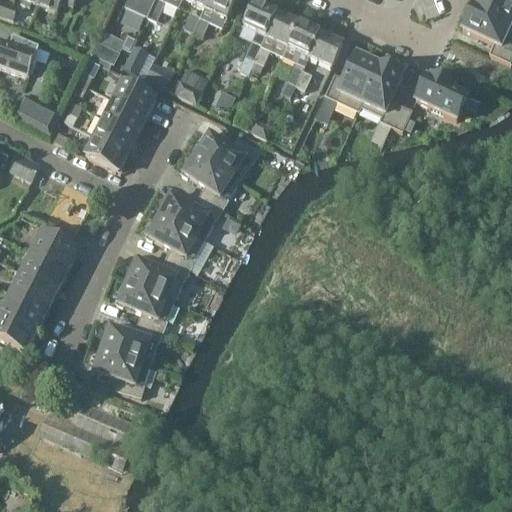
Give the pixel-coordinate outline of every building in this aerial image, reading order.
[(34,7),(37,0),(15,0),(21,2),(20,7),(29,10),(30,6),(34,7)] [(70,13),(75,0),(37,0),(34,7),(55,16),(58,8),(70,13)] [(146,23),(156,0),(129,0),(124,12),(146,23)] [(177,14),(182,3),(183,0),(156,0),(146,23),(155,26),(164,7),(177,14)] [(203,13),(209,0),(183,0),(182,3),(203,13)] [(221,34),(236,0),(209,0),(203,13),(199,23),(192,38),(201,43),(208,28),(221,34)] [(475,0),(471,8),(474,10),(473,12),(511,29),(511,1),(508,0),(475,0)] [(0,19),(12,24),(17,12),(0,5),(0,19)] [(247,81),(250,76),(277,17),(255,7),(243,31),(256,37),(237,76),(247,81)] [(472,14),(463,34),(494,49),(489,59),(511,69),(511,65),(511,55),(511,54),(511,51),(511,29),(473,12),(472,14)] [(281,63),(298,27),(277,17),(250,76),(258,80),(269,57),(281,63)] [(192,38),(199,23),(190,19),(183,34),(192,38)] [(303,98),(311,81),(302,77),(309,62),(308,62),(319,37),(298,27),(281,63),(294,69),(284,89),(303,98)] [(330,72),(342,48),(319,37),(308,62),(309,62),(330,72)] [(39,50),(13,39),(9,50),(0,46),(0,71),(28,81),(39,50)] [(114,69),(120,57),(97,45),(91,57),(114,69)] [(335,81),(325,102),(359,117),(361,113),(360,113),(380,70),(378,69),(379,66),(368,61),(366,63),(357,59),(351,74),(345,85),(335,81)] [(125,72),(134,76),(139,65),(131,61),(125,72)] [(165,96),(173,78),(153,68),(144,85),(165,96)] [(380,70),(360,113),(361,113),(372,118),(382,122),(379,127),(393,133),(403,138),(412,116),(391,107),(403,80),(381,70),(380,70)] [(87,91),(92,82),(83,77),(78,87),(87,91)] [(422,94),(416,106),(457,125),(468,101),(453,94),(454,92),(431,81),(430,83),(427,82),(422,94)] [(197,109),(203,96),(173,82),(166,94),(197,109)] [(148,123),(148,122),(146,121),(155,103),(123,86),(113,106),(146,122),(148,123)] [(82,101),(87,91),(78,87),(73,97),(82,101)] [(25,100),(14,121),(50,140),(61,119),(25,100)] [(139,142),(139,140),(137,139),(146,122),(113,106),(104,124),(136,140),(139,142)] [(77,121),(82,112),(73,107),(68,117),(77,121)] [(266,143),(272,130),(254,122),(248,134),(266,143)] [(129,160),(130,159),(128,157),(136,140),(104,124),(94,142),(127,159),(129,160)] [(231,153),(214,142),(215,140),(209,136),(198,152),(200,153),(197,159),(239,186),(251,168),(252,169),(259,159),(237,144),(231,153)] [(63,151),(68,142),(58,137),(54,146),(63,151)] [(120,178),(120,177),(118,176),(127,159),(94,142),(85,160),(120,178)] [(0,177),(8,161),(2,158),(3,157),(0,155),(0,177)] [(31,186),(40,169),(17,158),(9,175),(31,186)] [(239,186),(197,159),(193,164),(192,163),(181,179),(187,183),(188,181),(205,192),(199,202),(222,216),(228,206),(227,205),(239,186)] [(193,212),(175,203),(176,201),(170,198),(161,215),(162,215),(159,221),(204,245),(214,225),(216,226),(222,216),(199,202),(193,212)] [(204,245),(159,221),(156,226),(155,226),(146,243),(152,246),(153,244),(170,254),(165,264),(189,276),(194,265),(193,265),(204,245)] [(80,255),(63,247),(68,237),(47,226),(32,256),(68,275),(77,255),(80,257),(80,255)] [(70,276),(68,275),(32,256),(22,277),(57,295),(67,276),(69,277),(70,276)] [(160,275),(142,267),(142,265),(136,262),(128,280),(130,281),(128,286),(174,306),(183,286),(184,287),(189,276),(165,264),(160,275)] [(59,296),(57,295),(22,277),(11,297),(47,315),(57,296),(59,297),(59,296)] [(174,306),(128,286),(125,292),(123,291),(116,309),(122,312),(123,310),(142,318),(138,329),(162,338),(166,327),(165,327),(174,306)] [(49,317),(47,315),(11,297),(1,317),(36,336),(46,316),(49,318),(49,317)] [(39,337),(36,336),(1,317),(0,318),(0,343),(25,357),(36,337),(38,338),(39,337)] [(158,349),(162,338),(138,329),(133,340),(114,333),(115,331),(108,329),(102,347),(104,348),(102,354),(150,370),(157,349),(158,349)] [(150,370),(102,354),(100,360),(98,359),(92,378),(98,380),(99,378),(109,381),(107,388),(116,391),(115,395),(141,403),(144,392),(142,391),(150,370)] [(123,477),(151,416),(40,367),(33,383),(60,395),(40,438),(123,477)] [(6,428),(11,417),(0,412),(0,452),(5,442),(0,440),(0,435),(4,427),(6,428)]
